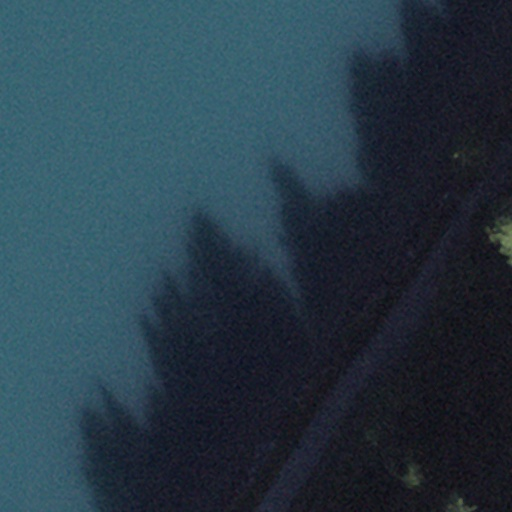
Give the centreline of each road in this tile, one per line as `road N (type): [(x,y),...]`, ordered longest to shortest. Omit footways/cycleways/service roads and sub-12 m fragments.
road 1 (track): [(382,342),(511,154)]
road 2 (track): [(273,511),(382,342)]
road 3 (track): [(382,342),(370,403),(313,511)]
